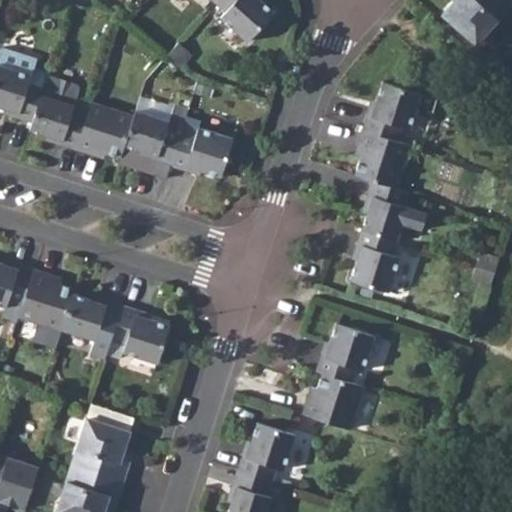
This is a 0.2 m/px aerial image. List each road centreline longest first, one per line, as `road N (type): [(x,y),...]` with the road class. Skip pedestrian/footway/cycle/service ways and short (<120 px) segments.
road 1 (residential): [(259,254),(0,169)]
road 2 (residential): [(259,254),(318,80),(364,15)]
road 3 (residential): [(0,218),(245,297)]
road 4 (residential): [(175,511),(245,297)]
